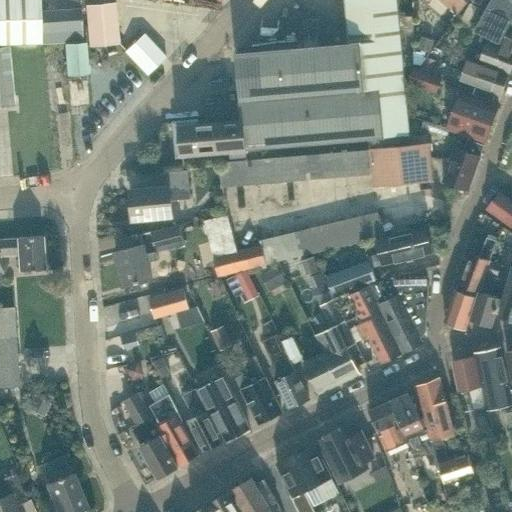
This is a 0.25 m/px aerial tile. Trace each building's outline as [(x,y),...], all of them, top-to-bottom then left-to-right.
[(79,8),(40,10),(39,0),(0,0),(0,45),(42,43),(42,44),(82,41),(79,8)] [(345,0),(348,43),(236,53),(242,122),(237,123),(237,120),(229,121),(229,123),(198,126),(197,120),(174,122),(176,142),(182,142),(183,155),(184,155),(184,153),(231,149),(231,157),(246,156),(245,148),(369,137),(370,148),(372,148),(374,184),(397,182),(397,181),(420,179),(421,189),(433,188),(430,142),(410,144),(409,135),(410,135),(397,0),(345,0)] [(277,19),(290,12),(282,0),(266,0),(267,0),(277,19)] [(440,0),(457,14),(468,0),(440,0)] [(491,0),(486,11),(476,30),(498,42),(511,15),(511,1),(510,0),(491,0)] [(470,2),(462,17),(469,21),(477,6),(470,2)] [(90,45),(118,42),(115,4),(87,6),(90,45)] [(468,47),(465,57),(511,74),(511,69),(511,29),(510,29),(502,49),(487,44),(484,52),(468,47)] [(147,75),(166,57),(143,33),(124,51),(147,75)] [(433,40),(421,37),(418,48),(429,52),(433,40)] [(84,44),(64,45),(66,76),(87,75),(84,44)] [(0,108),(6,107),(15,106),(12,46),(0,47),(0,108)] [(468,59),(467,61),(454,56),(450,67),(464,71),(460,80),(477,84),(476,87),(502,96),(509,76),(510,73),(481,63),(468,59)] [(426,57),(422,67),(431,71),(435,62),(426,57)] [(409,81),(437,92),(443,78),(414,68),(409,81)] [(202,69),(202,80),(218,81),(218,70),(202,69)] [(448,129),(485,143),(500,105),(462,91),(448,129)] [(480,158),(484,147),(468,141),(464,152),(455,149),(443,182),(468,191),(480,158)] [(357,175),(370,174),(368,151),(355,152),(357,175)] [(345,176),(357,175),(355,152),(343,153),(345,176)] [(332,177),(345,176),(343,153),(330,154),(332,177)] [(320,178),(332,177),(330,154),(318,155),(320,178)] [(307,179),(320,178),(318,155),(306,156),(307,179)] [(283,181),(307,179),(306,156),(281,159),(283,181)] [(270,182),(283,181),(281,159),(268,160),(270,182)] [(257,183),(270,182),(268,160),(255,161),(257,183)] [(245,184),(257,183),(255,161),(243,162),(245,184)] [(221,186),(245,184),(243,162),(219,164),(221,186)] [(170,200),(190,198),(187,171),(162,173),(163,186),(130,189),(132,219),(171,215),(170,200)] [(511,226),(511,201),(499,193),(487,209),(511,226)] [(372,238),(384,235),(378,211),(366,214),(372,238)] [(372,238),(366,214),(354,217),(360,241),(372,238)] [(228,215),(205,221),(208,233),(231,227),(228,215)] [(349,244),(360,241),(354,217),(342,220),(349,244)] [(349,244),(342,220),(330,223),(337,247),(349,244)] [(325,250),(337,247),(330,223),(318,226),(325,250)] [(155,251),(184,244),(179,225),(140,234),(143,245),(115,252),(123,286),(151,279),(147,262),(157,259),(155,251)] [(325,250),(318,226),(306,229),(313,253),(325,250)] [(231,227),(208,233),(214,257),(237,251),(231,227)] [(301,256),(313,253),(306,229),(295,232),(301,256)] [(368,256),(369,260),(372,267),(383,264),(383,265),(431,253),(425,229),(378,241),(380,253),(368,256)] [(290,259),(301,256),(295,232),(283,235),(290,259)] [(17,271),(43,269),(40,235),(16,237),(16,238),(0,239),(0,255),(16,254),(17,271)] [(279,262),(290,259),(283,235),(272,238),(279,262)] [(459,284),(479,291),(491,257),(498,240),(489,237),(482,256),(471,252),(459,284)] [(260,241),(261,245),(267,265),(279,262),(272,238),(260,241)] [(261,245),(237,251),(214,257),(219,276),(267,265),(261,245)] [(316,269),(312,257),(301,261),(305,273),(316,269)] [(378,282),(372,267),(369,260),(327,275),(336,298),(356,288),(357,291),(370,286),(378,283),(378,282)] [(488,273),(497,276),(500,264),(491,262),(488,273)] [(199,266),(189,269),(194,287),(204,284),(199,266)] [(283,282),(275,266),(261,273),(269,289),(283,282)] [(429,285),(424,269),(423,268),(390,278),(378,282),(378,283),(370,286),(403,352),(422,342),(416,330),(426,325),(429,285)] [(247,270),(237,275),(246,293),(256,288),(247,270)] [(500,298),(491,295),(492,290),(494,291),(498,277),(486,274),(480,291),(479,291),(477,296),(470,318),(491,325),(500,298)] [(511,274),(500,315),(511,319),(511,274)] [(401,352),(403,352),(370,286),(357,291),(350,295),(363,321),(355,326),(362,340),(368,336),(380,362),(401,352)] [(182,289),(151,298),(157,319),(188,310),(182,289)] [(331,289),(317,295),(322,305),(335,299),(331,289)] [(470,318),(477,296),(456,290),(445,320),(468,327),(470,318)] [(321,306),(332,328),(346,320),(335,299),(322,305),(321,306)] [(0,387),(18,386),(15,335),(14,307),(0,307),(0,387)] [(212,332),(221,350),(233,345),(224,326),(212,332)] [(345,342),(338,346),(329,329),(316,335),(324,352),(323,353),(338,383),(359,373),(345,342)] [(135,332),(120,336),(123,347),(138,343),(135,332)] [(282,341),(283,340),(280,334),(263,341),(274,365),(269,368),(275,381),(288,408),(309,398),(296,371),(293,364),(282,341)] [(303,359),(300,354),(301,353),(293,335),(283,340),(282,341),(293,364),(303,359)] [(500,348),(476,353),(488,409),(511,403),(509,387),(503,388),(502,381),(507,380),(500,348)] [(318,393),(338,383),(323,353),(303,363),(318,393)] [(229,355),(222,358),(227,368),(234,364),(229,355)] [(281,412),(265,379),(266,379),(256,356),(244,362),(248,373),(236,378),(242,391),(259,424),(281,412)] [(155,361),(163,377),(170,374),(162,358),(155,361)] [(453,362),(456,374),(459,390),(470,388),(475,409),(486,407),(475,358),(453,362)] [(137,362),(127,368),(132,377),(142,371),(137,362)] [(224,376),(200,388),(225,441),(249,429),(232,396),(233,395),(224,376)] [(445,444),(443,437),(455,433),(441,378),(416,387),(430,433),(439,458),(448,455),(445,444)] [(222,442),(206,412),(196,390),(184,395),(195,418),(188,422),(203,452),(222,442)] [(160,436),(162,434),(138,393),(123,401),(136,424),(131,428),(141,446),(139,447),(157,478),(177,466),(160,436)] [(438,463),(422,425),(408,393),(391,401),(409,441),(412,450),(422,446),(430,465),(438,463)] [(183,419),(176,407),(170,394),(151,405),(160,422),(165,420),(165,422),(158,426),(163,434),(162,434),(179,465),(198,455),(181,425),(183,419)] [(43,415),(49,404),(34,396),(28,407),(43,415)] [(387,451),(409,441),(391,401),(369,411),(387,451)] [(326,434),(325,435),(326,437),(319,440),(339,482),(369,468),(366,461),(375,456),(362,431),(353,436),(348,425),(340,430),(339,428),(326,434)] [(291,496),(299,511),(313,511),(303,491),(331,477),(315,445),(276,464),(292,495),(291,496)] [(465,476),(475,473),(470,454),(440,464),(452,500),(467,482),(465,476)] [(57,511),(73,511),(85,507),(72,474),(70,474),(63,455),(44,463),(52,482),(47,484),(57,511)] [(384,467),(372,473),(376,481),(388,475),(384,467)] [(0,511),(18,511),(16,505),(26,500),(15,473),(3,479),(9,494),(0,497),(0,511)] [(263,511),(278,504),(263,479),(255,484),(252,478),(231,490),(243,511),(263,511)] [(239,511),(228,493),(195,511),(239,511)]
